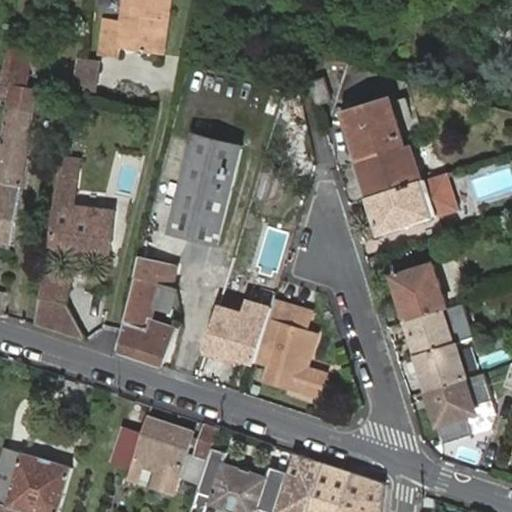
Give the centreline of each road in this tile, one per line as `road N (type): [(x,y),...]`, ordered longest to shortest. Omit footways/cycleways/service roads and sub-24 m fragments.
road 1 (tertiary): [(401,464),(0,335)]
road 2 (residential): [(321,243),(349,267),(401,464)]
